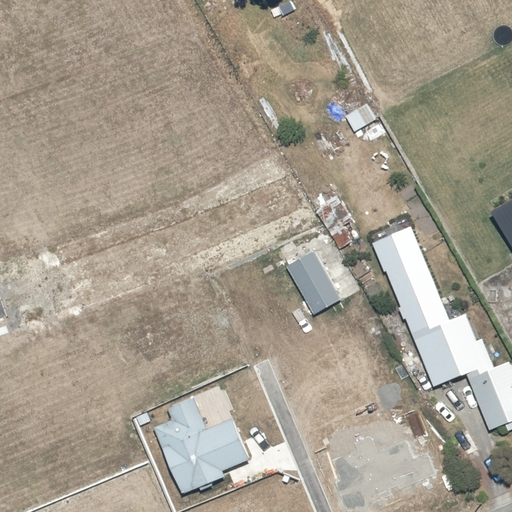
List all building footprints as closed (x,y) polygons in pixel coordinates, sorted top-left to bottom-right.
[(380,117),(371,101),(349,114),(359,130),(380,117)] [(511,203),(495,213),(511,241),(511,203)] [(345,220),(330,228),(340,247),(355,239),(345,220)] [(345,297),(333,275),(348,266),(335,243),(319,251),(317,248),(292,262),(319,311),(345,297)] [(421,336),(440,383),(473,370),(455,323),(421,336)] [(496,431),(511,426),(511,429),(511,364),(476,378),(496,431)] [(170,419),(152,426),(181,495),(224,477),(220,470),(248,458),(231,419),(208,429),(193,395),(165,407),(170,419)] [(472,427),(454,434),(465,459),(482,451),(472,427)]
